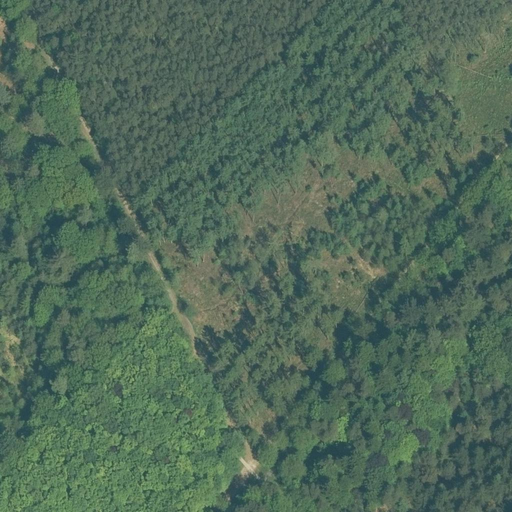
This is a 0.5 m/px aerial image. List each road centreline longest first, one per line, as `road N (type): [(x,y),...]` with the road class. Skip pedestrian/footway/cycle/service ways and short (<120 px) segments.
road 1 (track): [(255,465),(23,0)]
road 2 (track): [(511,145),(214,511)]
